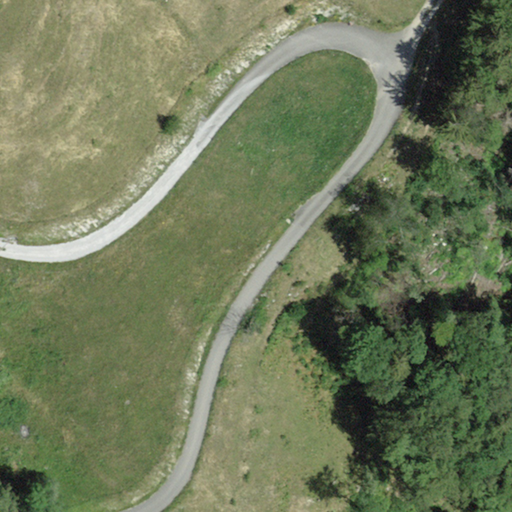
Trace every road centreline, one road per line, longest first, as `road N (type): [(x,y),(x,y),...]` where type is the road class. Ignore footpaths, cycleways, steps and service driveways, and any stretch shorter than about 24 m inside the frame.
road 1 (unclassified): [(121,511),(174,478),(221,350),(301,229),(377,142),(392,87),(375,53),(344,41),(302,43),(269,61),(196,148)]
road 2 (track): [(0,251),(82,250),(129,223),(196,148)]
